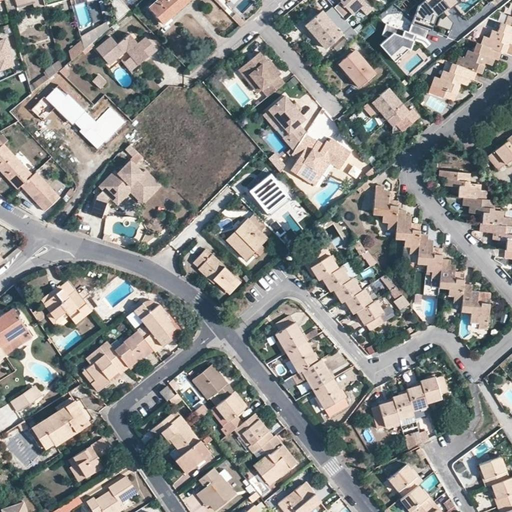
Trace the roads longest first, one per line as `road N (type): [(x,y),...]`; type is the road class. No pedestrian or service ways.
road 1 (residential): [(229,334),(291,289),(363,361),(435,335),(481,363),(511,336)]
road 2 (residential): [(511,294),(413,169),(420,148),(511,75)]
road 3 (residential): [(223,327),(127,401),(119,417),(178,511)]
road 4 (residential): [(229,334),(370,511)]
road 5 (residential): [(72,242),(165,276),(223,327)]
